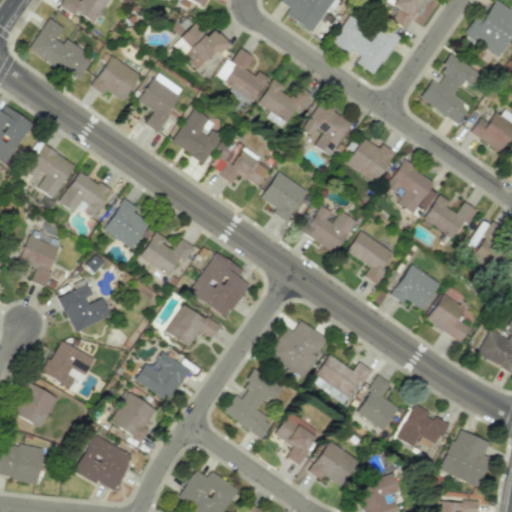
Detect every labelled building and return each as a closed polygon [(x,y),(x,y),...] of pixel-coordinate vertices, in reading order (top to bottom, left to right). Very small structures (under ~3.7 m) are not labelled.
[(90,22),(105,0),(59,0),(56,5),(71,14),(73,10),(90,22)] [(328,0),(277,0),(276,1),(286,7),(282,15),(312,31),(328,0)] [(407,15),(416,0),(383,0),(407,15)] [(511,28),(511,11),(493,0),(490,0),(479,19),(472,14),(460,33),(495,55),(511,28)] [(401,28),(408,18),(395,10),(388,20),(401,28)] [(395,35),(378,25),(368,41),(353,31),(358,23),(345,15),(327,45),(344,55),(347,50),(356,56),(352,63),(372,75),(395,35)] [(61,27),(45,17),(26,49),(75,80),(90,57),(62,39),(60,44),(53,39),(61,27)] [(223,42),(211,28),(204,35),(192,22),(176,37),(187,48),(179,56),(193,70),(223,42)] [(264,76),(255,71),(252,75),(241,69),(249,56),(236,48),(228,61),(223,58),(211,78),(249,101),(264,76)] [(99,94),(102,89),(118,101),(137,75),(108,55),(87,85),(99,94)] [(476,72),(449,55),(432,81),(428,79),(416,98),(455,123),(466,106),(450,96),(460,79),(468,84),(476,72)] [(179,88),(152,72),(134,101),(150,110),(141,124),(153,131),(179,88)] [(254,102),(284,121),(294,105),(298,108),(308,94),(296,86),(288,98),(276,90),(280,85),(269,78),(254,102)] [(327,156),(348,122),(316,102),(296,135),(305,141),(313,129),(318,132),(310,145),(327,156)] [(0,162),(2,164),(29,123),(2,105),(0,108),(0,162)] [(168,142),(200,162),(218,135),(205,127),(209,121),(189,108),(168,142)] [(477,116),(466,131),(495,151),(511,126),(511,115),(502,109),(497,115),(491,111),(484,121),(477,116)] [(342,163),(371,183),(392,152),(379,143),(376,148),(360,137),(342,163)] [(257,156),(225,138),(207,169),(229,182),(234,174),(255,186),(265,167),(254,161),(257,156)] [(50,198),(71,164),(40,144),(23,170),(36,179),(32,186),(50,198)] [(432,193),(426,189),(431,181),(399,160),(382,187),(392,193),(388,199),(410,213),(415,206),(421,210),(432,193)] [(107,191),(75,170),(55,202),(70,212),(78,200),(85,204),(80,212),(90,218),(107,191)] [(303,190),(274,171),(256,197),(271,207),(268,212),(282,221),(303,190)] [(419,220),(449,237),(459,220),(465,224),(474,209),(460,202),(453,213),(442,206),(446,200),(435,194),(419,220)] [(128,249),(146,222),(130,212),(133,207),(121,198),(100,229),(128,249)] [(299,233),(332,253),(352,220),(334,209),(331,214),(317,205),(299,233)] [(373,284),(382,271),(378,268),(389,252),(356,230),(342,251),(366,266),(360,276),(373,284)] [(178,238),(170,251),(159,243),(162,238),(152,231),(136,256),(166,275),(176,258),(181,261),(191,247),(178,238)] [(56,247),(25,235),(15,261),(32,267),(27,281),(41,286),(56,247)] [(245,283),(236,278),(241,270),(211,252),(185,293),(223,318),(245,283)] [(419,310),(436,283),(407,263),(387,294),(399,303),(402,299),(419,310)] [(107,316),(99,297),(85,303),(82,297),(88,294),(82,279),(70,284),(72,289),(55,297),(70,332),(107,316)] [(422,318),(456,342),(466,327),(453,318),(461,308),(439,293),(422,318)] [(216,326),(180,303),(162,331),(186,346),(196,330),(208,338),(216,326)] [(511,315),(511,316),(501,337),(486,329),(473,354),(509,373),(511,366),(511,315)] [(300,377),(325,338),(297,320),(290,331),(284,328),(266,356),(300,377)] [(91,357),(56,340),(39,373),(66,387),(73,374),(80,377),(91,357)] [(131,380),(165,401),(186,369),(158,351),(149,365),(143,361),(131,380)] [(349,370),(325,353),(307,381),(342,405),(367,369),(355,361),(349,370)] [(219,415),(259,437),(268,420),(253,412),(263,394),(272,399),(280,385),(250,369),(240,386),(244,389),(239,398),(230,394),(219,415)] [(381,429),(394,406),(378,398),(386,382),(373,375),(352,414),(381,429)] [(54,398),(28,383),(11,413),(37,428),(54,398)] [(152,408),(124,393),(107,424),(138,440),(145,428),(142,427),(152,408)] [(394,438),(411,446),(413,442),(428,449),(434,435),(439,437),(445,424),(425,414),(426,411),(410,403),(394,438)] [(315,429),(284,412),(271,435),(289,445),(283,457),(295,464),(315,429)] [(486,441),(453,428),(436,471),(475,486),(487,457),(481,454),(486,441)] [(129,455),(90,433),(70,469),(109,491),(129,455)] [(354,459),(325,440),(304,471),(317,480),(320,474),(337,485),(354,459)] [(40,449),(0,441),(0,476),(33,483),(40,449)] [(219,511),(235,490),(208,470),(203,477),(192,469),(172,498),(192,511),(219,511)] [(360,511),(394,511),(391,500),(384,503),(381,495),(395,491),(389,473),(352,485),(360,511)] [(474,511),(475,502),(434,500),(433,511),(474,511)] [(257,511),(245,503),(238,511),(257,511)]
